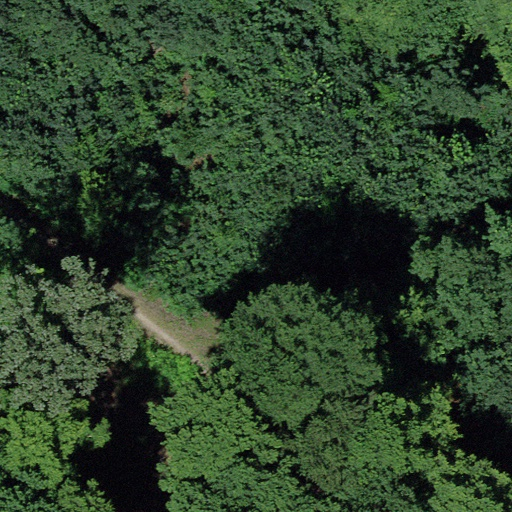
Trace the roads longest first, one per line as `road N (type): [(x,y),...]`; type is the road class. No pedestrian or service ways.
road 1 (track): [(338,511),(99,263),(0,190)]
road 2 (track): [(511,210),(191,358)]
